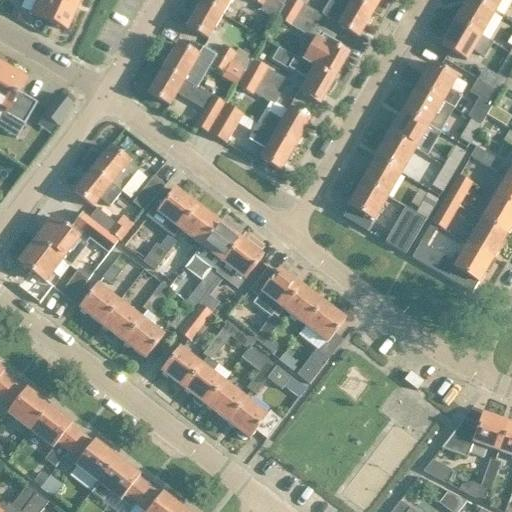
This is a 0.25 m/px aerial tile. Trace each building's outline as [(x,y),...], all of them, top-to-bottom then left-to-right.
[(65,31),(74,12),(48,0),(39,0),(32,16),(65,31)] [(48,0),(74,12),(79,0),(48,0)] [(202,0),(201,3),(222,16),(231,0),(202,0)] [(251,0),(262,6),(259,10),(272,18),(280,5),(272,0),(251,0)] [(295,0),(290,0),(285,8),(316,26),(322,16),(295,0)] [(331,0),(322,15),(338,25),(337,27),(358,39),(372,14),(351,2),(348,0),(331,0)] [(348,0),(351,2),(372,14),(380,0),(348,0)] [(470,0),(467,0),(455,23),(480,37),(494,13),(470,0)] [(470,0),(494,13),(501,0),(470,0)] [(222,16),(201,3),(187,28),(208,40),(222,16)] [(316,26),(285,8),(278,20),(308,39),(316,26)] [(492,44),(480,37),(455,23),(441,47),(466,61),(472,52),(484,59),(492,44)] [(314,36),(301,61),(300,61),(334,81),(348,56),(338,50),(341,46),(333,41),(335,37),(328,33),(323,41),(314,36)] [(177,45),(162,70),(195,89),(204,75),(192,67),(198,58),(177,45)] [(221,46),(215,57),(240,72),(241,71),(244,73),(250,63),(221,46)] [(508,78),(511,72),(511,55),(509,54),(499,72),(508,78)] [(334,81),(300,61),(301,61),(294,56),(287,69),(306,79),(298,93),(319,106),(327,93),(330,94),(336,84),(333,82),(334,81)] [(240,72),(215,57),(210,66),(223,73),(220,78),(232,85),(240,72)] [(253,61),(245,75),(279,95),(287,82),(253,61)] [(417,88),(442,103),(454,110),(461,97),(449,90),(456,79),(431,64),(417,88)] [(194,127),(207,134),(224,105),(195,89),(162,70),(148,95),(169,107),(177,94),(204,110),(194,127)] [(23,99),(18,95),(26,82),(6,71),(0,80),(0,112),(24,127),(37,104),(24,97),(23,99)] [(279,95),(245,75),(237,88),(251,96),(252,94),(273,106),(279,95)] [(511,80),(507,78),(501,88),(502,88),(511,94),(511,80)] [(480,125),(499,92),(476,79),(468,92),(481,100),(470,119),(480,125)] [(417,88),(403,112),(428,127),(442,103),(417,88)] [(44,117),(56,127),(73,105),(60,96),(44,117)] [(224,105),(207,134),(226,145),(243,116),(224,105)] [(265,112),(257,125),(295,147),(309,123),(288,111),(282,122),(265,112)] [(403,112),(389,136),(414,151),(428,127),(403,112)] [(469,145),(480,125),(470,119),(458,139),(469,145)] [(295,147),(257,125),(249,140),(265,150),(260,160),(281,172),(295,147)] [(389,136),(375,160),(401,174),(414,151),(389,136)] [(454,147),(442,167),(453,173),(464,153),(454,147)] [(109,148),(92,171),(121,194),(138,172),(109,148)] [(470,157),(484,165),(489,156),(475,148),(470,157)] [(489,156),(484,165),(497,173),(502,163),(489,156)] [(375,160),(362,184),(387,198),(401,174),(375,160)] [(453,173),(442,167),(431,186),(441,193),(453,173)] [(121,194),(92,171),(74,193),(93,208),(100,200),(109,208),(121,194)] [(511,175),(509,174),(495,198),(511,207),(511,175)] [(459,175),(442,205),(455,213),(472,183),(459,175)] [(132,204),(144,213),(164,187),(153,178),(132,204)] [(373,222),(383,205),(387,198),(362,184),(348,208),(350,209),(373,222)] [(158,212),(180,229),(196,207),(174,190),(158,212)] [(472,216),(481,221),(506,236),(511,225),(511,207),(495,198),(486,192),(472,216)] [(426,194),(414,214),(426,220),(437,201),(426,194)] [(442,205),(431,224),(436,227),(437,227),(444,231),(455,213),(442,205)] [(75,206),(61,225),(78,239),(84,231),(102,246),(111,235),(110,234),(90,218),(75,206)] [(180,229),(202,246),(218,224),(196,207),(180,229)] [(405,209),(385,243),(405,255),(414,240),(426,220),(414,214),(405,209)] [(97,210),(90,218),(110,234),(111,235),(120,242),(126,234),(97,210)] [(42,226),(33,239),(37,242),(61,261),(66,264),(83,242),(78,239),(61,225),(52,219),(45,228),(42,226)] [(481,221),(467,245),(492,260),(506,236),(481,221)] [(194,256),(211,269),(211,270),(212,269),(216,272),(224,263),(240,241),(218,224),(202,246),(194,256)] [(436,227),(431,224),(411,259),(439,275),(447,260),(425,247),(436,227)] [(168,234),(158,248),(166,255),(177,240),(168,234)] [(240,241),(224,263),(246,280),(262,258),(240,241)] [(61,261),(37,242),(28,254),(26,253),(19,264),(44,283),(61,261)] [(492,260),(467,245),(453,269),(478,284),(485,272),(488,274),(495,263),(491,261),(492,260)] [(166,255),(158,248),(155,246),(143,261),(154,270),(158,266),(166,255)] [(113,266),(103,278),(111,284),(121,272),(113,266)] [(211,269),(201,282),(210,288),(220,275),(216,272),(212,269),(211,270),(211,269)] [(277,318),(283,310),(301,287),(278,270),(252,305),(269,317),(272,314),(277,318)] [(60,295),(71,303),(88,281),(77,273),(60,295)] [(210,288),(201,282),(185,302),(193,309),(210,288)] [(161,283),(152,294),(161,301),(169,289),(161,283)] [(79,309),(101,327),(119,303),(97,286),(79,309)] [(301,287),(283,310),(305,327),(322,304),(301,287)] [(141,309),(146,313),(147,312),(150,314),(161,301),(152,294),(141,309)] [(101,327),(123,343),(141,320),(119,303),(101,327)] [(322,304),(305,327),(327,344),(345,321),(322,304)] [(190,319),(178,334),(189,342),(210,314),(199,305),(189,318),(190,319)] [(168,326),(178,334),(190,319),(189,318),(180,311),(168,326)] [(141,320),(123,343),(145,360),(163,337),(152,328),(155,325),(154,318),(150,315),(150,314),(147,312),(146,313),(141,320)] [(261,328),(270,334),(281,320),(277,318),(272,314),(269,317),(261,328)] [(212,340),(221,347),(229,337),(246,350),(241,358),(242,358),(249,348),(255,341),(253,339),(228,319),(224,324),(230,328),(226,333),(221,329),(212,340)] [(253,339),(255,341),(256,340),(262,345),(270,334),(261,328),(253,339)] [(205,406),(223,383),(229,375),(211,360),(221,347),(212,340),(203,353),(208,357),(201,366),(183,390),(194,398),(193,400),(193,404),(199,408),(202,407),(204,405),(205,406)] [(161,373),(183,390),(201,366),(179,349),(161,373)] [(297,376),(309,386),(328,360),(320,353),(316,350),(304,367),(297,376)] [(274,368),(267,362),(257,375),(265,381),(266,379),(281,390),(283,387),(299,399),(300,397),(305,390),(286,376),(274,366),(274,368)] [(0,400),(9,389),(0,382),(0,377),(4,373),(0,369),(0,400)] [(404,381),(416,391),(423,383),(410,373),(404,381)] [(265,381),(257,375),(256,374),(246,387),(255,394),(265,381)] [(205,406),(227,423),(245,400),(223,383),(205,406)] [(7,415),(29,433),(49,407),(26,390),(20,398),(9,389),(0,400),(0,419),(2,421),(7,415)] [(245,400),(227,423),(238,432),(236,434),(237,437),(242,442),(246,441),(247,439),(249,440),(255,432),(266,441),(281,422),(268,412),(265,415),(245,400)] [(57,444),(68,453),(77,441),(66,433),(72,425),(49,407),(29,433),(52,450),(57,444)] [(487,449),(498,453),(508,425),(482,416),(478,426),(464,420),(441,450),(467,460),(469,454),(483,459),(487,449)] [(498,453),(511,457),(511,422),(510,426),(508,425),(498,453)] [(74,467),(97,485),(117,460),(94,442),(88,450),(77,441),(68,453),(79,461),(74,467)] [(490,459),(483,476),(493,480),(499,463),(490,459)] [(125,496),(136,505),(145,493),(133,485),(140,477),(117,460),(97,485),(90,493),(102,502),(108,493),(120,502),(125,496)] [(423,472),(444,483),(450,470),(432,461),(423,472)] [(42,472),(33,483),(40,489),(49,478),(42,472)] [(493,480),(483,476),(479,486),(475,485),(471,498),(480,502),(484,491),(489,493),(493,480)] [(461,487),(458,492),(471,498),(475,485),(471,484),(461,487)] [(0,511),(22,511),(36,495),(26,488),(11,507),(8,505),(7,506),(4,504),(0,504),(0,511)] [(184,511),(185,511),(162,494),(156,502),(145,493),(136,505),(130,511),(142,511),(143,511),(145,511),(184,511)] [(36,495),(22,511),(40,511),(47,504),(36,495)] [(412,511),(400,503),(392,511),(412,511)]
